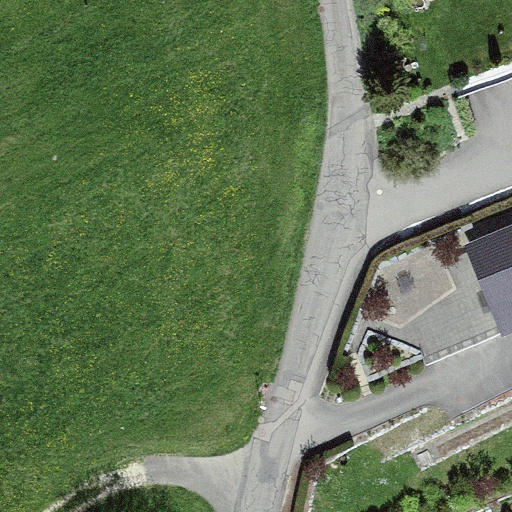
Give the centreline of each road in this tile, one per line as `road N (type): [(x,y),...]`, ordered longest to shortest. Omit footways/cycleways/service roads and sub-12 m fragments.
road 1 (residential): [(336,0),(352,126),(345,219),(276,511)]
road 2 (track): [(278,505),(194,483),(139,481)]
